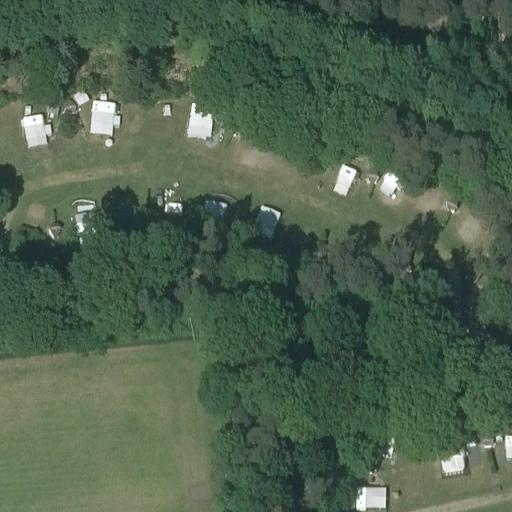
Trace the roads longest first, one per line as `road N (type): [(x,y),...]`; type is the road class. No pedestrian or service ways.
road 1 (track): [(0,282),(107,281),(246,310),(284,361),(308,511)]
road 2 (track): [(223,44),(383,95),(511,157)]
road 3 (track): [(223,44),(136,34),(0,43)]
